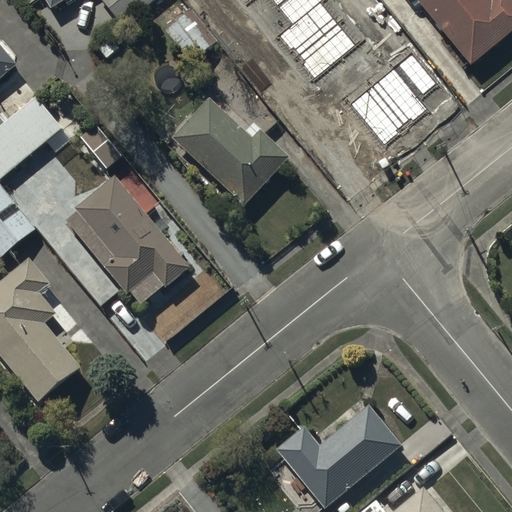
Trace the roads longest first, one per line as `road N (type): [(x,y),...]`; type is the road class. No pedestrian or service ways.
road 1 (residential): [(58,511),(381,259)]
road 2 (residential): [(511,417),(381,259)]
road 3 (residential): [(381,259),(511,151)]
